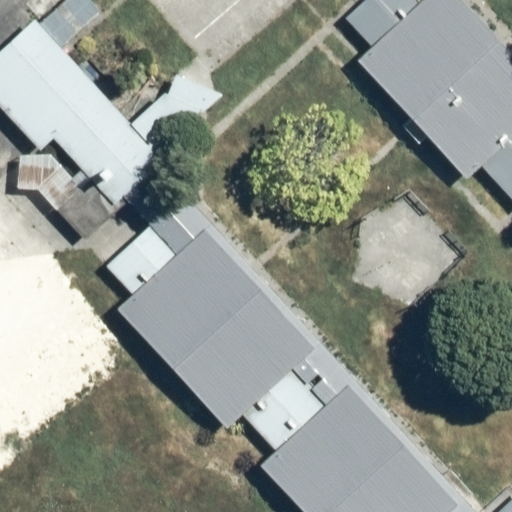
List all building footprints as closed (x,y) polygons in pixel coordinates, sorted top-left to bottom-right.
[(170,110),(70,0),(16,0),(0,14),(0,47),(106,166),(170,110)] [(511,4),(508,0),(381,0),(368,12),(489,147),(511,127),(511,4)] [(322,308),(211,185),(124,262),(235,386),(322,308)] [(392,511),(447,463),(347,351),(262,427),(338,511),(392,511)] [(511,511),(511,491),(490,511),(511,511)]
